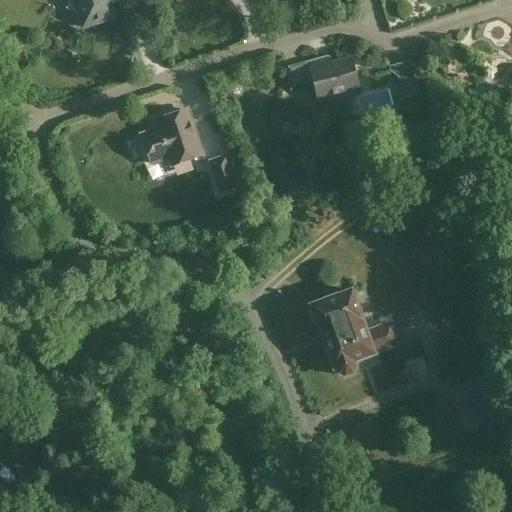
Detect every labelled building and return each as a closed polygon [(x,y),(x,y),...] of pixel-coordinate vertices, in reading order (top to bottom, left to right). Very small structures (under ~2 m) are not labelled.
[(70,0),(67,8),(79,14),(83,27),(114,17),(111,5),(118,2),(119,5),(133,0),(70,0)] [(293,86),(312,80),(318,99),(341,93),(342,97),(360,92),(351,58),(320,66),(317,58),(300,63),(301,64),(288,68),(290,75),(288,81),(292,82),(293,86)] [(397,116),(399,125),(408,130),(418,128),(423,119),(420,109),(411,104),(402,107),(397,116)] [(203,155),(187,109),(156,120),(159,128),(141,135),(150,163),(169,157),(172,165),(203,155)] [(219,192),(236,186),(226,155),(209,161),(219,192)] [(352,290),(309,306),(319,334),(321,333),(328,352),(326,356),(329,362),(333,364),(334,369),(337,368),(340,373),(345,376),(352,373),(355,368),(353,362),(397,346),(389,324),(365,332),(360,319),(362,318),(352,290)] [(473,391),(488,429),(511,419),(511,399),(505,382),(510,380),(505,368),(474,380),(478,390),(473,391)]
